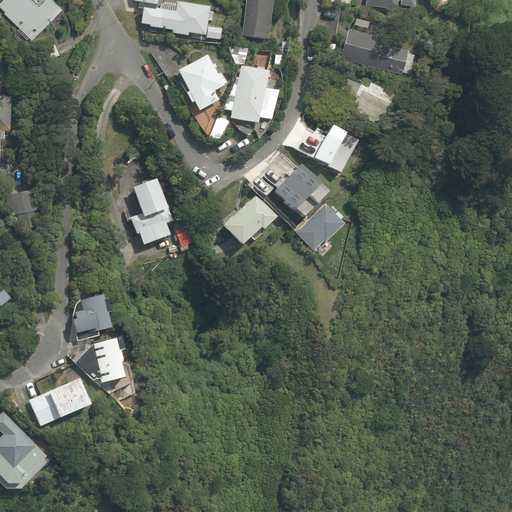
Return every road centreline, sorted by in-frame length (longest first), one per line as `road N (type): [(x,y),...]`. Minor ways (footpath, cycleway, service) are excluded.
road 1 (residential): [(119,42),(86,85),(73,128),(54,335),(30,371),(0,385)]
road 2 (residential): [(310,0),(289,115),(269,144),(234,171),(197,158),(119,42)]
